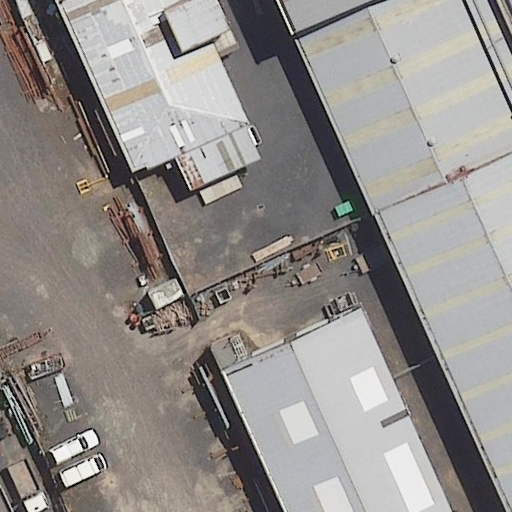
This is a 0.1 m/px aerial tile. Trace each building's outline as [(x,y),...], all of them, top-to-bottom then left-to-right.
[(224,0),(101,0),(156,122),(258,77),(224,0)] [(511,0),(314,0),(511,443),(511,0)] [(488,511),(377,263),(230,328),(311,511),(488,511)] [(241,269),(205,285),(215,309),(252,293),(241,269)] [(215,309),(205,285),(201,276),(182,284),(222,373),(240,365),(215,309)] [(0,511),(27,511),(36,508),(0,427),(0,511)]
